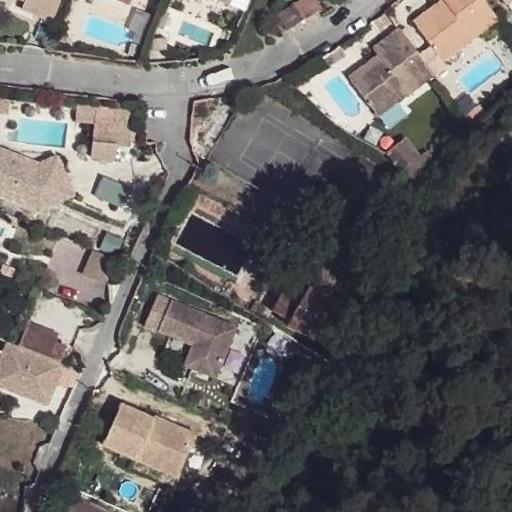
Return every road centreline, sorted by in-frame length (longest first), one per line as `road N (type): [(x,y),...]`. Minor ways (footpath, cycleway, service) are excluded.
road 1 (residential): [(33,511),(177,171),(167,85)]
road 2 (residential): [(167,85),(258,66),(370,0)]
road 3 (residential): [(0,62),(167,85)]
